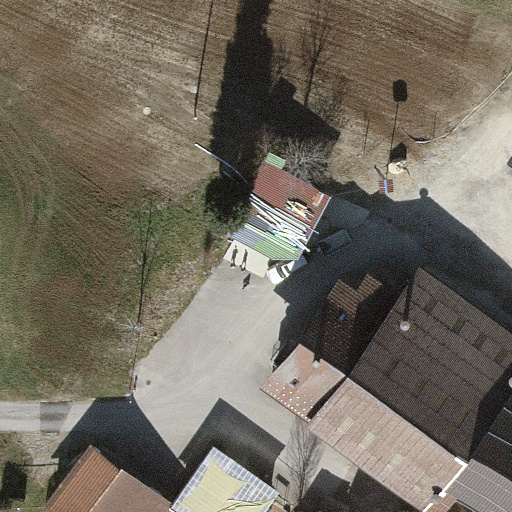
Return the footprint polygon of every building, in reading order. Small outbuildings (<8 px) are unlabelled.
[(511,153),(441,95),(379,169),(511,280),(511,153)] [(254,231),(287,249),(321,188),(253,151),(209,234),(243,252),(254,231)] [(354,266),(342,282),(324,269),(245,379),(426,508),(446,480),(481,505),(511,462),(511,443),(486,425),(511,388),(511,353),(399,273),(387,290),(354,266)] [(177,502),(192,511),(267,511),(284,488),(219,442),(177,502)] [(38,506),(46,511),(169,511),(84,446),(38,506)]
